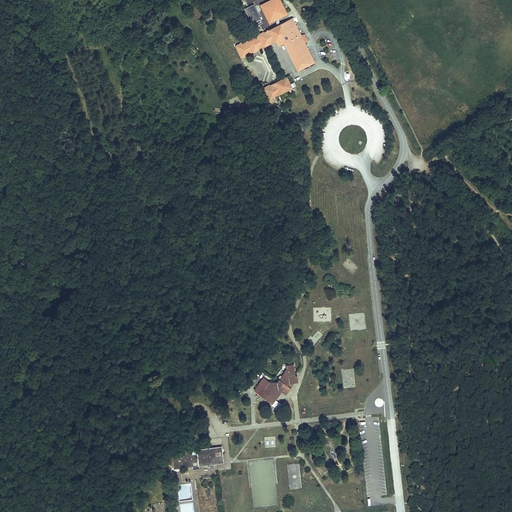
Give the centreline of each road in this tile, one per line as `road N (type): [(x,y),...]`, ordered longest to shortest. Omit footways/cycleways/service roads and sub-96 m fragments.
road 1 (unclassified): [(327,0),(402,137),(400,160),(367,213),(400,511)]
road 2 (track): [(298,420),(305,361),(287,325),(304,279),(312,159),(332,145)]
